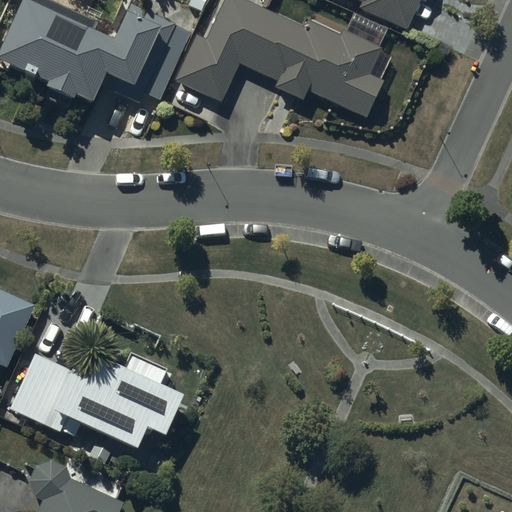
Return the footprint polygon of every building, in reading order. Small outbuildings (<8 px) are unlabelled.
[(196,41),(175,87),(220,108),(238,70),(276,88),(272,96),(301,110),(307,98),(366,126),(384,88),(369,81),(382,55),(343,37),(341,43),(309,28),(306,34),(233,0),(227,0),(206,46),(196,41)] [(340,0),(361,10),(358,15),(407,37),(421,7),(426,10),(431,0),(340,0)] [(23,14),(0,60),(0,75),(47,97),(45,102),(72,115),(73,110),(91,118),(100,97),(139,112),(144,101),(158,106),(190,39),(131,12),(113,55),(23,14)] [(0,371),(7,374),(35,312),(0,295),(0,371)] [(35,363),(10,416),(59,438),(61,435),(74,441),(77,435),(137,463),(146,443),(165,452),(184,411),(157,399),(167,379),(129,362),(120,382),(92,369),(85,386),(35,363)] [(122,511),(123,509),(70,485),(66,473),(51,467),(36,472),(29,488),(34,504),(42,507),(39,511),(122,511)]
